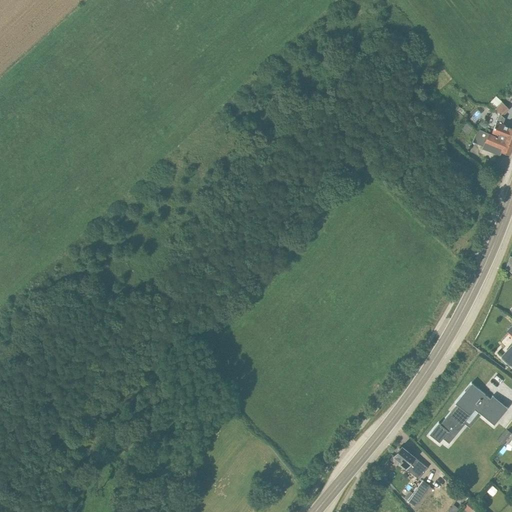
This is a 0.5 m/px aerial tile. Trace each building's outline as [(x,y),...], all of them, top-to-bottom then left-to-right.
[(490,102),(503,114),(510,107),(497,95),(490,102)] [(511,149),(511,147),(511,128),(502,125),(505,119),(499,114),(491,134),(497,139),(505,141),(503,147),(511,149)] [(467,124),(461,130),(468,135),(473,129),(467,124)] [(494,150),(509,155),(511,149),(503,147),(505,141),(497,139),(491,134),(478,129),(473,143),(483,147),(482,149),(493,153),(494,150)] [(511,345),(502,356),(511,365),(511,364),(511,326),(508,331),(511,334),(511,345)] [(499,420),(511,404),(511,403),(497,391),(496,393),(490,389),(491,388),(477,377),(466,390),(466,391),(461,397),(462,399),(446,418),(444,417),(435,428),(445,437),(449,432),(455,437),(472,416),(470,414),(480,402),(485,407),(484,408),(499,420)] [(498,440),(498,441),(503,444),(511,434),(506,430),(498,440)] [(416,458),(402,447),(400,448),(399,448),(397,450),(398,452),(394,456),(401,462),(399,464),(407,470),(406,470),(411,474),(418,479),(428,468),(416,458)] [(430,486),(424,482),(423,481),(407,501),(415,507),(430,486)] [(471,511),(476,506),(474,504),(470,500),(463,509),(466,511),(471,511)]
